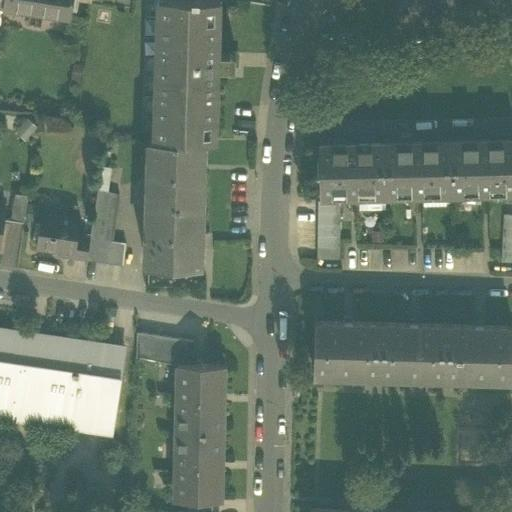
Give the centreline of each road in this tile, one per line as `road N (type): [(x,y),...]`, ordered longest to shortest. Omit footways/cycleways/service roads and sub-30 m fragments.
road 1 (residential): [(271,319),(0,278)]
road 2 (residential): [(271,274),(277,130),(295,23)]
road 3 (residential): [(511,285),(271,274)]
road 4 (residential): [(268,511),(271,319)]
road 5 (residential): [(295,23),(370,21),(465,0)]
